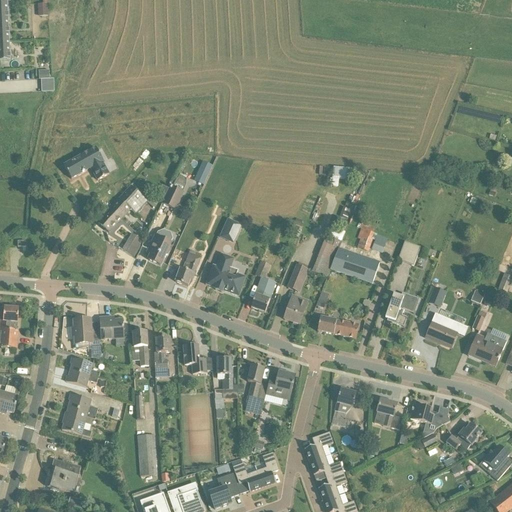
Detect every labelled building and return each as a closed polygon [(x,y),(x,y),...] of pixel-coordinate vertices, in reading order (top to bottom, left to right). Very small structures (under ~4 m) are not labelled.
[(0,0),(0,62),(11,62),(7,0),(0,0)] [(43,5),(37,5),(38,17),(48,17),(47,5),(43,5)] [(49,72),(39,72),(39,81),(41,80),(50,80),(49,72)] [(41,80),(42,93),(46,93),(55,93),(54,80),(52,80),(50,80),(41,80)] [(71,180),(91,169),(98,182),(109,175),(102,163),(103,162),(96,149),(64,167),(71,180)] [(199,171),(209,175),(212,167),(203,162),(199,171)] [(332,178),(340,179),(342,179),(343,169),(333,168),(332,177),(332,178)] [(179,183),(180,182),(175,179),(163,205),(176,211),(184,194),(182,193),(185,186),(179,183)] [(110,234),(131,211),(136,216),(148,203),(132,187),(99,223),(110,234)] [(156,199),(163,202),(168,190),(162,187),(156,199)] [(336,218),(334,224),(345,228),(347,222),(336,218)] [(220,239),(234,245),(242,227),(228,221),(220,239)] [(264,239),(270,233),(265,228),(259,235),(264,239)] [(368,254),(370,250),(382,255),(386,245),(373,241),(372,240),(374,235),(372,234),(365,231),(360,241),(357,249),(368,254)] [(171,244),(156,237),(148,253),(151,255),(148,261),(160,267),(165,256),(168,256),(169,254),(168,251),(171,244)] [(420,249),(405,243),(398,262),(414,267),(420,249)] [(338,250),(330,272),(372,286),(380,264),(338,250)] [(190,281),(192,282),(202,255),(190,251),(183,270),(180,269),(176,283),(188,288),(190,281)] [(221,255),(217,268),(214,267),(207,286),(216,289),(215,291),(222,294),(223,292),(238,297),(245,278),(238,276),(240,271),(231,269),(234,260),(221,255)] [(264,281),(264,280),(270,266),(261,263),(255,277),(264,281)] [(297,267),(288,290),(299,294),(308,272),(297,267)] [(507,294),(511,282),(511,278),(505,275),(498,290),(507,294)] [(276,284),(274,284),(269,282),(266,291),(259,288),(251,309),(265,314),(276,284)] [(434,289),(428,305),(440,310),(446,293),(434,289)] [(475,292),(471,302),(480,306),(484,296),(475,292)] [(402,295),(401,298),(394,296),(389,309),(391,310),(387,323),(404,328),(407,319),(406,319),(406,318),(401,316),(402,314),(403,314),(404,310),(413,313),(413,315),(414,315),(419,300),(418,300),(417,304),(403,299),(405,296),(402,295)] [(493,300),(487,297),(484,306),(490,308),(493,300)] [(290,305),(284,321),(300,326),(308,303),(300,300),(297,307),(290,305)] [(8,332),(8,324),(18,324),(19,310),(4,309),(3,322),(2,333),(1,348),(17,349),(18,333),(8,332)] [(356,341),(356,339),(359,326),(321,318),(318,333),(356,341)] [(484,321),(478,318),(473,330),(479,333),(484,321)] [(123,348),(122,339),(123,339),(122,321),(107,322),(107,319),(98,320),(100,341),(115,340),(115,348),(123,348)] [(100,362),(99,348),(98,324),(90,325),(90,321),(73,322),(73,330),(71,330),(71,338),(74,338),(74,346),(76,346),(76,351),(91,350),(91,359),(100,362)] [(451,350),(458,334),(432,323),(426,339),(451,350)] [(140,361),(140,369),(149,368),(146,333),(133,334),(134,350),(131,350),(132,362),(140,361)] [(496,366),(498,362),(499,359),(502,351),(485,343),(486,340),(477,336),(468,357),(481,362),(482,360),(496,366)] [(168,371),(167,361),(165,362),(164,354),(170,354),(170,339),(156,340),(157,355),(154,355),(155,372),(168,371)] [(206,361),(199,361),(198,347),(183,348),(185,367),(192,366),(193,376),(207,375),(206,361)] [(73,360),(70,372),(98,379),(100,374),(91,372),(93,365),(73,360)] [(222,392),(229,392),(229,401),(238,401),(238,387),(232,388),(232,368),(231,368),(231,360),(217,360),(218,377),(222,376),(225,376),(225,381),(222,381),(222,392)] [(262,410),(266,395),(268,388),(260,386),(265,370),(251,367),(247,383),(251,384),(246,406),(262,410)] [(98,379),(70,372),(67,383),(86,389),(88,382),(97,385),(98,379)] [(270,379),(268,388),(266,395),(289,401),(291,394),(295,377),(293,377),(294,375),(287,374),(287,375),(279,373),(277,381),(270,379)] [(4,393),(0,408),(0,413),(6,415),(7,412),(13,414),(18,397),(18,396),(20,390),(16,388),(14,395),(4,393)] [(341,391),(337,405),(331,425),(342,428),(346,415),(351,409),(352,410),(356,395),(341,391)] [(72,396),(69,408),(97,416),(98,410),(90,408),(91,401),(72,396)] [(224,400),(214,400),(215,411),(225,410),(224,400)] [(380,401),(374,426),(399,433),(402,420),(394,418),(397,406),(380,401)] [(412,412),(410,421),(431,426),(434,416),(430,415),(431,410),(414,406),(413,411),(412,411),(412,412)] [(69,408),(65,419),(85,425),(87,419),(95,421),(97,416),(69,408)] [(437,431),(450,424),(447,417),(438,415),(435,427),(437,431)] [(83,431),(85,425),(65,419),(62,431),(90,439),(92,433),(83,431)] [(464,431),(459,437),(464,441),(460,445),(467,451),(471,447),(481,435),(471,426),(466,432),(464,431)] [(306,452),(305,452),(309,464),(326,458),(323,448),(334,444),(330,434),(312,440),(313,441),(314,445),(315,445),(315,447),(305,451),(306,452)] [(434,436),(421,443),(424,449),(437,443),(434,436)] [(154,437),(138,438),(141,478),(157,477),(154,437)] [(255,442),(253,448),(263,450),(264,445),(255,442)] [(114,446),(105,444),(103,450),(112,453),(114,446)] [(377,456),(379,450),(373,448),(371,454),(377,456)] [(510,468),(504,463),(509,457),(504,453),(505,452),(501,448),(500,450),(498,448),(493,454),(491,452),(479,467),(497,482),(510,468)] [(267,469),(257,472),(263,489),(274,485),(276,484),(273,475),(274,473),(279,472),(273,454),(263,458),(267,469)] [(326,458),(309,464),(313,475),(314,475),(314,477),(324,473),(325,475),(327,480),(344,474),(340,464),(329,468),(326,458)] [(52,472),(47,488),(73,495),(81,469),(54,461),(51,472),(52,472)] [(244,465),(233,469),(239,486),(240,486),(244,484),(246,484),(250,494),(252,493),(263,489),(257,472),(248,476),(244,465)] [(319,492),(323,503),(340,497),(337,488),(347,484),(344,474),(327,480),(328,484),(329,484),(328,486),(319,490),(319,492)] [(221,491),(209,495),(215,511),(222,508),(222,509),(228,506),(231,505),(229,500),(240,496),(233,475),(217,481),(221,491)] [(511,486),(489,504),(495,511),(508,511),(511,509),(511,486)] [(204,511),(197,491),(178,498),(176,491),(167,494),(173,511),(180,511),(182,511),(204,511)] [(145,511),(144,511),(169,511),(163,495),(152,499),(155,508),(145,511)] [(357,511),(354,503),(343,507),(340,497),(323,503),(326,511),(357,511)] [(68,507),(75,509),(77,500),(70,499),(68,507)]
